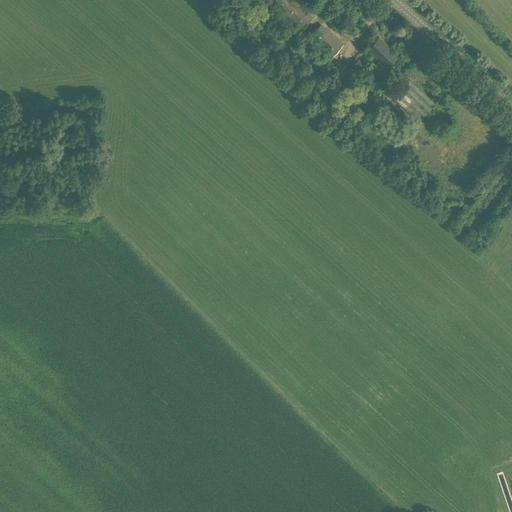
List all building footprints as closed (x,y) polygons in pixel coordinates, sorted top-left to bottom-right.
[(300,31),(313,16),(294,0),(272,0),(269,4),(300,31)] [(322,76),(324,74),(320,70),(343,44),(321,24),(308,38),(321,51),(309,64),(322,76)] [(387,67),(397,55),(378,37),(367,49),(387,67)] [(372,83),(364,76),(370,70),(359,59),(348,70),(360,80),(360,79),(368,87),(372,83)] [(418,122),(435,104),(408,79),(391,97),(418,122)]
